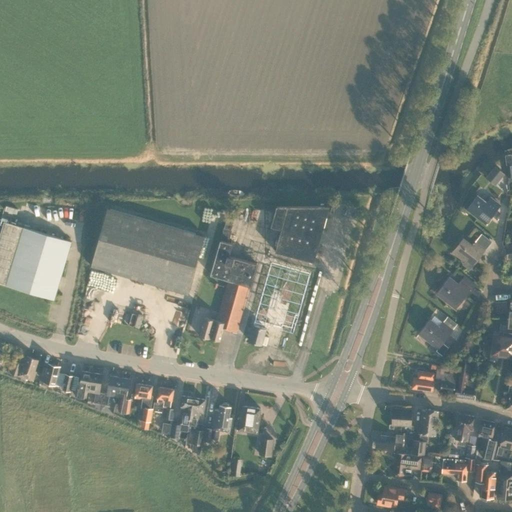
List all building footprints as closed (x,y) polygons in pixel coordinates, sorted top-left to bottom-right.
[(496,165),(487,176),(496,183),(505,172),(496,165)] [(487,202),(478,195),(467,209),(485,223),(500,204),(491,197),(487,202)] [(271,226),(282,229),(276,252),(315,262),(330,206),(288,207),(277,207),(271,226)] [(205,235),(108,207),(91,265),(188,293),(205,235)] [(226,220),(220,240),(228,242),(229,242),(232,231),(231,231),(232,227),(232,228),(234,222),(226,220)] [(72,242),(4,221),(0,235),(0,282),(6,284),(6,285),(55,300),(72,242)] [(491,241),(481,233),(473,244),(464,236),(453,251),(465,261),(463,263),(470,269),(491,241)] [(228,242),(220,240),(211,274),(228,279),(217,320),(204,317),(199,336),(210,339),(210,338),(221,341),(224,329),(237,333),(257,263),(229,256),(232,244),(228,243),(228,242)] [(475,283),(465,275),(457,286),(447,278),(436,293),(455,308),(475,283)] [(294,289),(274,284),(264,323),(256,321),(255,325),(253,325),(249,341),(262,344),(267,324),(284,328),(294,289)] [(507,311),(506,301),(496,302),(496,312),(507,311)] [(457,323),(448,315),(444,321),(453,328),(457,323)] [(439,325),(430,318),(418,333),(438,348),(453,329),(443,321),(439,325)] [(511,356),(511,331),(503,331),(503,333),(495,332),(491,353),(511,356)] [(40,360),(27,356),(24,365),(16,362),(14,368),(9,367),(7,371),(12,373),(12,374),(34,382),(38,371),(36,371),(40,360)] [(471,358),(461,356),(455,395),(474,398),(477,381),(467,380),(471,358)] [(42,374),(39,382),(49,385),(50,383),(51,383),(57,385),(57,384),(63,386),(63,387),(62,389),(71,390),(73,383),(75,375),(60,371),(61,367),(59,366),(49,363),(46,375),(42,374)] [(444,366),(438,365),(435,378),(441,379),(440,389),(454,392),(457,374),(443,372),(444,366)] [(435,372),(419,370),(418,377),(414,377),(412,387),(432,390),(435,372)] [(88,392),(90,392),(93,373),(83,371),(81,390),(77,389),(76,396),(87,398),(88,392)] [(93,373),(90,392),(95,393),(94,402),(102,403),(104,392),(100,392),(103,374),(93,373)] [(111,395),(117,396),(120,378),(111,376),(109,393),(104,392),(102,403),(109,404),(111,395)] [(129,412),(130,408),(131,398),(128,397),(131,379),(120,378),(117,396),(121,397),(119,411),(129,412)] [(152,386),(137,384),(135,397),(142,399),(141,406),(144,407),(142,419),(150,421),(153,408),(151,407),(153,394),(151,394),(152,386)] [(174,389),(159,387),(157,402),(154,401),(153,409),(163,411),(164,404),(172,405),(174,389)] [(189,428),(190,425),(194,397),(181,395),(179,408),(184,409),(181,426),(189,428)] [(190,425),(189,428),(189,430),(195,431),(193,443),(203,444),(206,424),(198,423),(200,411),(204,412),(206,399),(194,397),(190,425)] [(226,402),(225,401),(221,404),(220,408),(215,407),(212,428),(207,427),(205,440),(211,441),(212,438),(219,439),(220,430),(230,431),(232,417),(229,417),(230,406),(229,405),(226,402)] [(262,408),(243,405),(241,417),(238,416),(236,429),(259,432),(262,408)] [(175,408),(166,407),(164,418),(173,419),(175,408)] [(401,424),(403,408),(393,407),(392,424),(390,423),(389,427),(394,428),(394,424),(401,424)] [(403,408),(401,424),(409,425),(409,428),(413,429),(414,425),(411,425),(412,409),(403,408)] [(438,410),(422,408),(419,432),(420,432),(419,440),(413,439),(411,453),(425,454),(426,441),(428,442),(429,433),(435,434),(438,410)] [(475,415),(458,413),(456,427),(457,427),(455,438),(468,440),(470,429),(473,430),(475,415)] [(492,439),(496,422),(482,418),(479,429),(480,429),(478,435),(487,437),(483,456),(493,458),(498,440),(497,440),(492,439)] [(163,422),(162,429),(170,431),(171,423),(163,422)] [(180,424),(173,422),(170,436),(178,437),(180,424)] [(511,448),(511,445),(511,428),(505,427),(500,445),(499,445),(497,453),(501,454),(503,446),(511,448)] [(406,434),(398,433),(397,442),(406,442),(406,434)] [(396,437),(377,434),(375,446),(394,449),(396,437)] [(274,438),(262,436),(260,452),(272,454),(274,438)] [(476,445),(468,443),(466,457),(474,458),(476,445)] [(422,456),(397,453),(394,473),(404,474),(404,473),(411,474),(412,468),(420,469),(422,456)] [(431,471),(433,456),(423,454),(421,470),(431,471)] [(467,459),(443,457),(442,472),(457,473),(457,479),(466,480),(467,470),(474,470),(475,459),(467,458),(467,459)] [(480,458),(476,457),(476,463),(477,463),(475,480),(482,481),(480,495),(493,497),(496,471),(487,470),(487,464),(480,463),(480,458)] [(497,496),(505,497),(511,497),(511,470),(507,470),(508,461),(500,460),(497,496)] [(241,462),(231,461),(230,470),(240,471),(241,462)] [(405,488),(384,484),(383,491),(379,490),(377,503),(396,507),(398,498),(403,499),(405,488)] [(442,494),(429,491),(427,500),(432,501),(431,506),(439,508),(442,494)]
